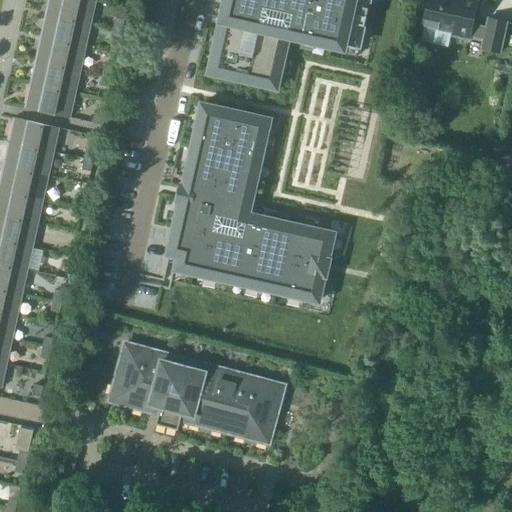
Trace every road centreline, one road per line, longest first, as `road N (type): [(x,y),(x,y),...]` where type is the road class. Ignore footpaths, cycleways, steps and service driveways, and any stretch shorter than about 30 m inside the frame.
road 1 (unclassified): [(187,0),(121,297)]
road 2 (residential): [(290,481),(0,406)]
